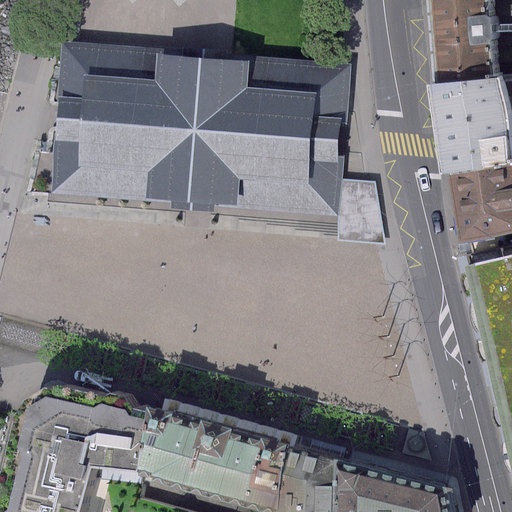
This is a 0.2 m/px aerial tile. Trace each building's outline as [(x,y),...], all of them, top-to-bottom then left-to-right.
[(511,0),(440,0),(441,94),(511,80),(511,79),(511,0)] [(69,43),(57,196),(344,218),(347,182),(356,65),(215,54),(69,43)] [(441,94),(456,183),(511,175),(511,82),(511,80),(441,94)] [(511,175),(456,183),(467,250),(511,239),(511,175)] [(380,183),(347,182),(344,218),(343,242),(388,246),(380,183)] [(511,257),(478,266),(483,308),(494,357),(506,425),(511,455),(511,257)] [(27,511),(454,511),(451,499),(447,481),(366,460),(331,451),(273,436),(203,418),(82,386),(65,391),(54,400),(27,511)]
